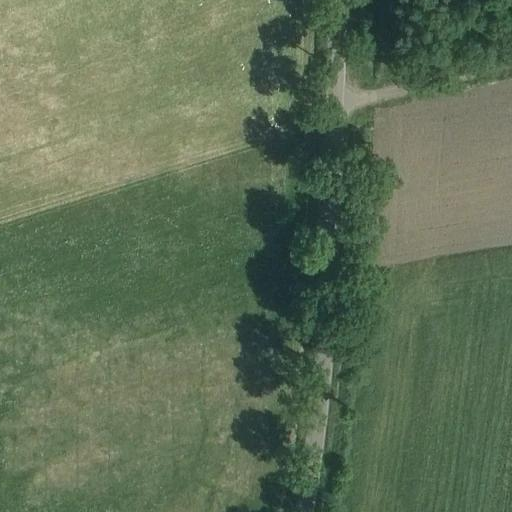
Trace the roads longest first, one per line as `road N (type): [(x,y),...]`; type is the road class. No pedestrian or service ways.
road 1 (tertiary): [(302,511),(326,284),(336,0)]
road 2 (track): [(511,63),(333,104)]
